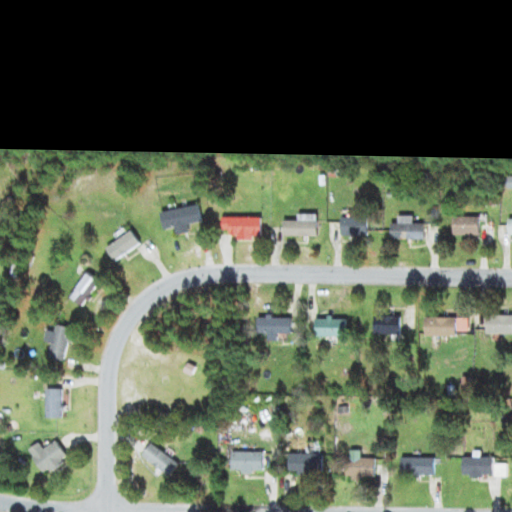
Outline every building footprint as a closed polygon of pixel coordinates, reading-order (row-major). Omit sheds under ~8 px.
[(189,233),(188,227),(202,224),(198,205),(159,214),(163,231),(173,228),(175,236),(189,233)] [(315,216),(298,216),(298,221),(282,221),(282,237),(315,237),(315,216)] [(221,236),(260,236),(260,218),(221,218),(221,236)] [(340,237),(367,237),(367,218),(340,218),(340,237)] [(423,240),(423,225),(410,225),(410,218),(397,218),(397,225),(389,225),(389,240),(423,240)] [(477,218),(451,218),(451,236),(477,236),(477,218)] [(140,245),(131,231),(104,249),(113,263),(140,245)] [(68,298),(81,308),(99,283),(86,273),(68,298)] [(484,335),(511,335),(511,316),(484,316),(484,335)] [(373,317),(373,336),(399,336),(399,317),(373,317)] [(257,318),(257,334),(265,334),(265,341),(276,341),(276,335),(290,335),(290,318),(257,318)] [(423,337),(454,337),(454,318),(423,318),(423,337)] [(314,338),(344,338),(344,320),(314,320),(314,338)] [(52,333),(47,331),(44,342),(50,344),(46,359),(63,363),(72,330),(54,325),(52,333)] [(44,419),(61,419),(61,390),(44,390),(44,419)] [(42,450),(39,446),(27,453),(42,476),(66,460),(54,442),(42,450)] [(167,478),(176,464),(148,444),(139,457),(167,478)] [(261,453),(229,453),(229,473),(261,473),(261,453)] [(320,475),(321,455),(286,454),(286,474),(320,475)] [(491,458),(460,458),(460,476),(491,476),(491,458)] [(373,459),(343,459),(343,478),(373,478),(373,459)] [(398,476),(433,476),(433,459),(398,459),(398,476)]
